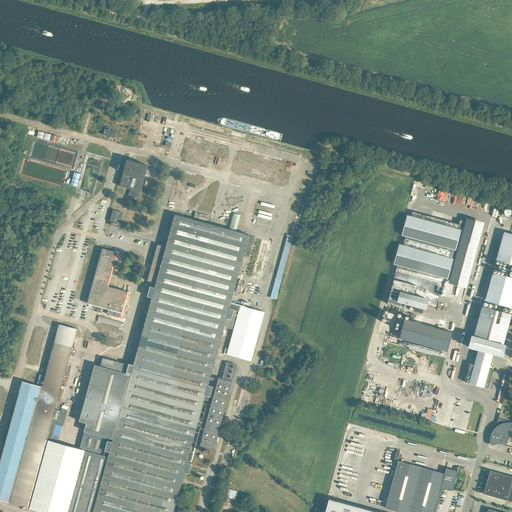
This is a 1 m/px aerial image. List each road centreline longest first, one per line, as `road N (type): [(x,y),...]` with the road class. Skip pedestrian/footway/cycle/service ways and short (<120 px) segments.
road 1 (track): [(511,121),(65,0)]
road 2 (track): [(511,199),(335,148),(332,157),(349,159)]
